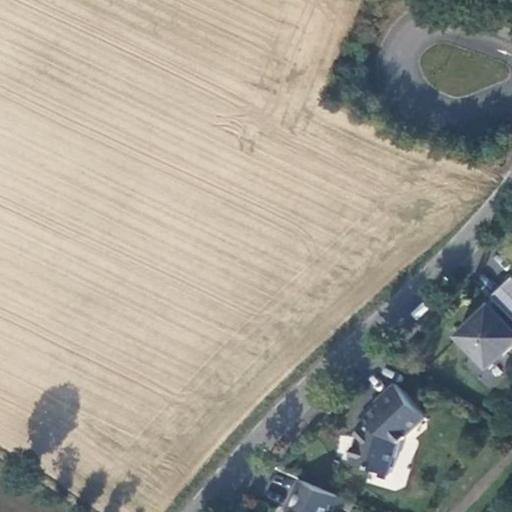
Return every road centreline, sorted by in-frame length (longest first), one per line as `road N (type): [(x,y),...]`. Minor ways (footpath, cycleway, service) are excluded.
road 1 (tertiary): [(511,184),(256,442),(198,511)]
road 2 (unclassified): [(511,45),(468,27),(434,26),(415,33),(404,64),(420,99),(442,110),(511,96)]
